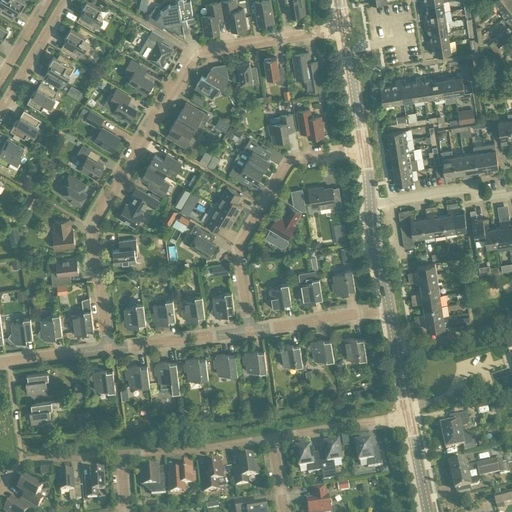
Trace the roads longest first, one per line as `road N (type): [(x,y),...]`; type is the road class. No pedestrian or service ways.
road 1 (residential): [(107,351),(89,229),(198,51),(340,25)]
road 2 (residential): [(249,334),(237,250),(290,161),(361,152)]
road 3 (residential): [(119,454),(273,437)]
road 4 (residential): [(369,206),(470,191),(478,200),(511,195)]
road 5 (residential): [(107,351),(249,334)]
road 6 (residential): [(249,334),(385,314)]
road 7 (residential): [(273,437),(405,417)]
road 8 (residential): [(0,109),(65,0)]
